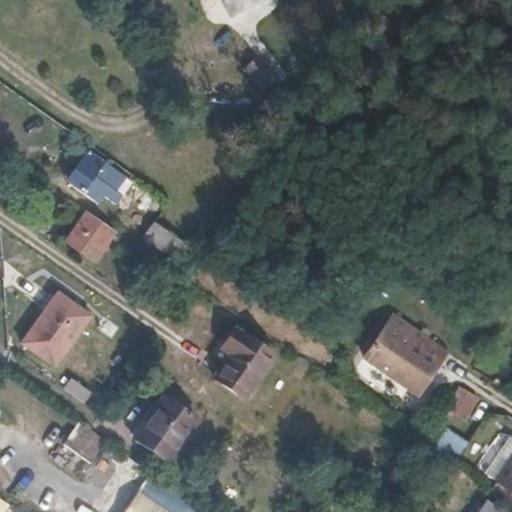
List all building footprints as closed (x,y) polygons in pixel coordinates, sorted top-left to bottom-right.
[(223,0),(232,14),(254,0),(223,0)] [(242,67),(257,93),(276,83),(262,56),(242,67)] [(67,182),(96,203),(103,195),(113,203),(121,194),(115,190),(124,178),(87,152),(67,182)] [(98,255),(114,234),(86,215),(70,237),(98,255)] [(154,222),(145,234),(182,262),(191,250),(154,222)] [(357,324),(372,298),(358,289),(344,314),(357,324)] [(43,359),(77,381),(112,330),(78,306),(43,359)] [(423,334),(397,315),(394,313),(377,338),(427,372),(443,348),(423,334)] [(230,357),(211,386),(241,405),(274,356),(229,326),(215,347),(230,357)] [(425,374),(427,372),(377,338),(364,358),(418,394),(429,378),(425,374)] [(431,375),(447,351),(443,348),(427,372),(431,375)] [(471,397),(463,391),(449,410),(458,416),(471,397)] [(129,442),(163,466),(196,419),(160,396),(129,442)] [(454,461),(466,442),(445,429),(433,448),(454,461)] [(511,439),(507,436),(482,471),(495,480),(511,455),(511,439)] [(511,455),(495,480),(511,491),(511,455)] [(168,511),(205,511),(207,510),(149,470),(136,490),(168,511)] [(210,511),(207,510),(205,511),(168,511),(136,490),(120,511),(210,511)] [(506,511),(487,499),(477,511),(506,511)]
